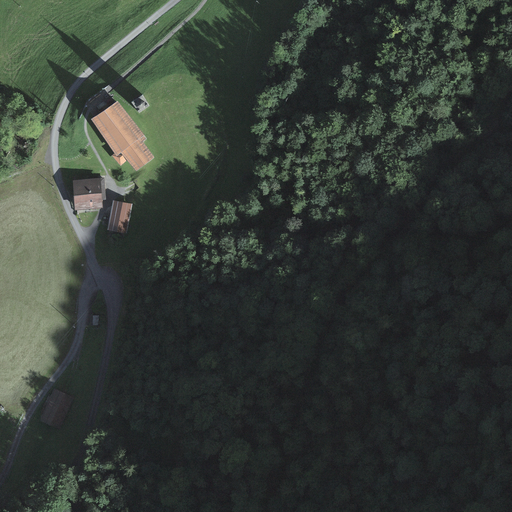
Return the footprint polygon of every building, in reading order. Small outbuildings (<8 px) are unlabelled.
[(142,95),(133,100),(139,110),(148,104),(142,95)] [(118,100),(96,117),(122,152),(115,157),(121,165),(132,158),(137,165),(150,155),(138,140),(143,137),(118,100)] [(101,178),(75,180),(77,208),(102,207),(101,178)] [(114,201),(111,231),(127,232),(129,202),(114,201)] [(54,392),(39,421),(58,430),(72,402),(54,392)]
